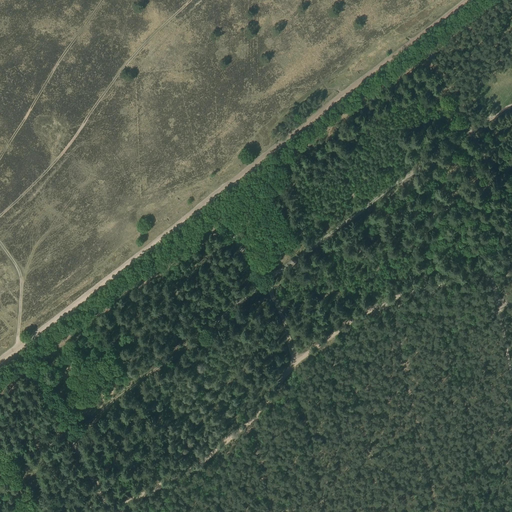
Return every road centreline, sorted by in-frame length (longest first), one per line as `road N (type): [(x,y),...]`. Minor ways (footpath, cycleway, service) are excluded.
road 1 (track): [(467,0),(0,362)]
road 2 (track): [(60,440),(511,103)]
road 3 (track): [(108,511),(199,459),(315,348),(390,297)]
road 4 (track): [(0,244),(20,274),(20,350),(58,437),(108,511)]
road 5 (track): [(190,0),(139,48),(46,172),(0,215)]
road 6 (track): [(210,198),(284,314),(292,370)]
road 7 (track): [(102,0),(0,157)]
road 8 (track): [(425,45),(511,209)]
road 9 (track): [(390,297),(511,254)]
